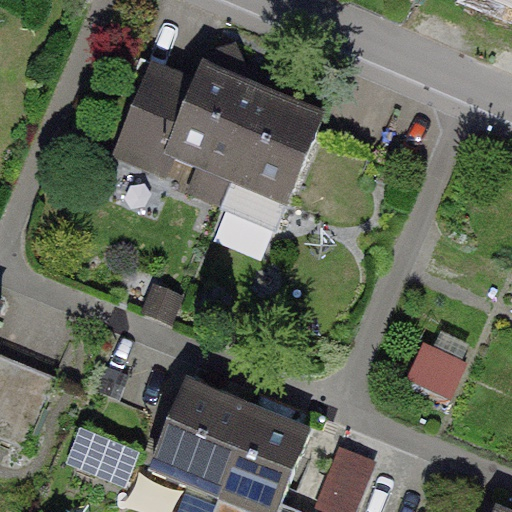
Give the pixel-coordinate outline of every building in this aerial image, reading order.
[(118,166),(194,199),(241,93),(166,59),(118,166)] [(194,199),(270,233),(317,126),(241,93),(194,199)] [(0,340),(9,319),(0,314),(0,340)] [(216,511),(264,405),(195,375),(146,485),(209,511),(216,511)] [(298,511),(332,435),(264,405),(216,511),(298,511)] [(363,511),(380,467),(341,452),(318,511),(363,511)]
